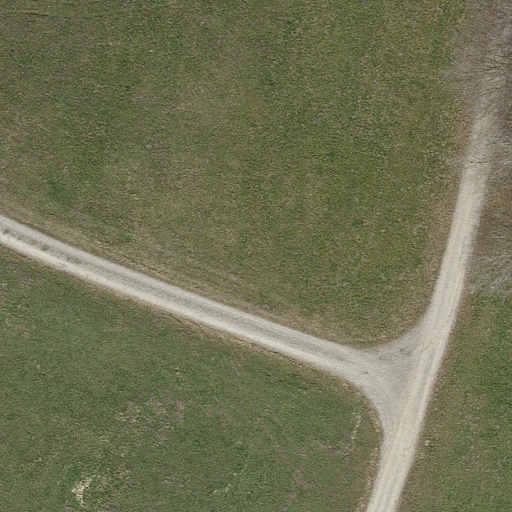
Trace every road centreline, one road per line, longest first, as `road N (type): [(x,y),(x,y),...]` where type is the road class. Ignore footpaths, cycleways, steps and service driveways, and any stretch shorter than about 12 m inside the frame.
road 1 (track): [(379,511),(473,245),(511,65)]
road 2 (track): [(0,227),(419,397)]
